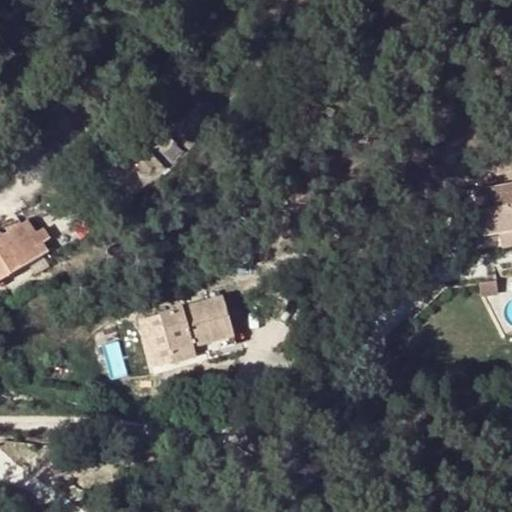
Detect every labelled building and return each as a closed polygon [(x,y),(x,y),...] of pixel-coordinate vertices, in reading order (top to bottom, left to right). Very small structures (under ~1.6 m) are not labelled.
[(104,76),(73,77),(73,89),(105,88),(104,76)] [(511,186),(473,193),(484,251),(511,246),(511,186)] [(0,282),(50,254),(27,220),(0,236),(0,282)] [(495,282),(478,284),(480,297),(497,295),(495,282)] [(224,299),(160,315),(172,364),(207,355),(209,361),(239,353),(224,299)]
